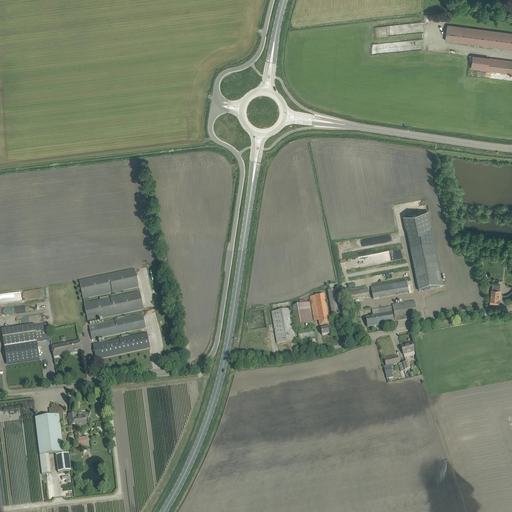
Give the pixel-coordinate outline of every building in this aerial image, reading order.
[(511,49),(511,33),(447,25),(445,41),(511,49)] [(511,74),(511,73),(511,60),(472,55),(470,69),(511,74)] [(411,250),(410,250),(419,291),(443,287),(435,245),(428,211),(402,216),(402,218),(405,217),(411,250)] [(89,303),(88,298),(139,288),(135,269),(79,281),(88,322),(144,310),(140,292),(89,303)] [(409,293),(407,281),(371,288),(373,300),(409,293)] [(500,303),(501,290),(497,290),(498,283),(493,283),(490,303),(499,304),(499,303),(500,303)] [(332,316),(342,314),(337,284),(329,286),(330,291),(327,291),(332,316)] [(348,301),(369,297),(368,289),(347,293),(348,301)] [(325,294),(310,296),(312,311),(314,321),(317,320),(319,320),(320,326),(324,325),(325,329),(321,329),(321,331),(322,336),(330,334),(328,324),(330,324),(329,319),(325,294)] [(306,304),(305,300),(299,301),(300,305),(292,306),(297,330),(305,328),(305,325),(313,323),(309,303),(306,304)] [(378,327),(394,324),(393,322),(417,318),(414,301),(392,305),(393,307),(372,310),(373,316),(366,318),(367,328),(378,326),(378,327)] [(294,333),(290,309),(271,312),(277,343),(316,337),(314,329),(294,333)] [(92,340),(146,328),(143,315),(89,327),(92,340)] [(18,328),(2,331),(4,347),(7,365),(40,360),(37,342),(50,340),(47,324),(46,324),(18,328)] [(96,360),(150,348),(147,333),(93,345),(96,360)] [(80,341),(51,347),(54,357),(82,351),(80,341)] [(414,352),(411,343),(411,344),(405,346),(405,345),(401,346),(403,355),(404,358),(415,355),(414,352)] [(386,366),(384,366),(387,379),(393,378),(392,373),(391,368),(394,368),(393,364),(399,363),(397,356),(384,359),(386,366)] [(42,475),(51,474),(49,455),(64,453),(60,423),(63,422),(62,410),(52,411),(52,416),(35,418),(42,475)] [(85,416),(76,417),(75,414),(69,415),(70,428),(79,426),(79,425),(86,424),(85,416)] [(82,437),(81,432),(75,433),(77,447),(87,445),(86,436),(82,437)] [(58,473),(71,471),(69,453),(56,455),(58,473)]
